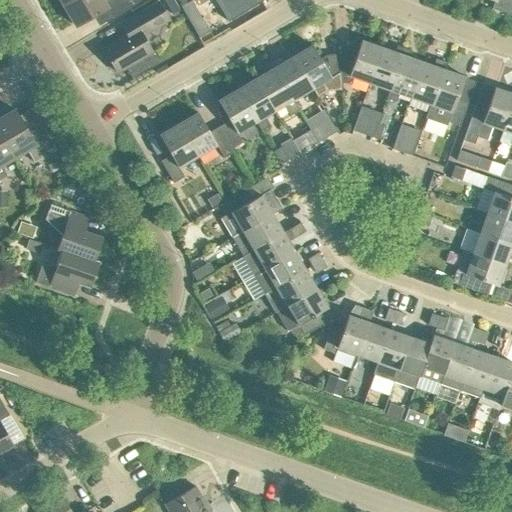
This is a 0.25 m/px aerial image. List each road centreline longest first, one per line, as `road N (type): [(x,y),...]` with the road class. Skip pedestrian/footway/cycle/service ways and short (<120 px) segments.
road 1 (residential): [(511,319),(348,262),(337,248),(293,172),(341,142),(410,165),(424,178)]
road 2 (residential): [(89,125),(173,275),(128,416)]
road 3 (residential): [(399,511),(128,416)]
road 4 (residential): [(303,0),(89,125)]
road 5 (residential): [(128,416),(0,491)]
road 6 (residential): [(511,49),(375,0)]
